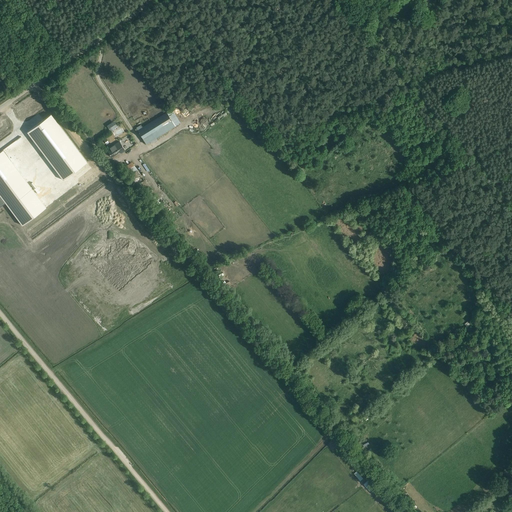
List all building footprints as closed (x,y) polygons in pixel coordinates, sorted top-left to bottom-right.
[(156,139),(181,124),(172,110),(143,128),(141,126),(136,129),(146,145),(150,142),(152,144),(157,141),(156,139)] [(86,162),(52,113),(27,130),(62,179),(86,162)] [(224,113),(218,119),(220,122),(227,116),(224,113)] [(110,132),(118,127),(114,122),(107,127),(110,132)] [(120,142),(107,150),(112,158),(119,153),(120,155),(125,151),(120,142)] [(0,207),(6,203),(22,225),(46,208),(34,190),(4,148),(0,150),(0,207)] [(140,175),(132,163),(124,169),(132,181),(133,180),(150,202),(155,198),(149,191),(152,188),(141,174),(140,175)] [(354,476),(360,483),(363,481),(356,474),(354,476)] [(368,482),(363,486),(369,493),(374,489),(368,482)] [(502,495),(504,498),(511,492),(511,488),(502,495)]
